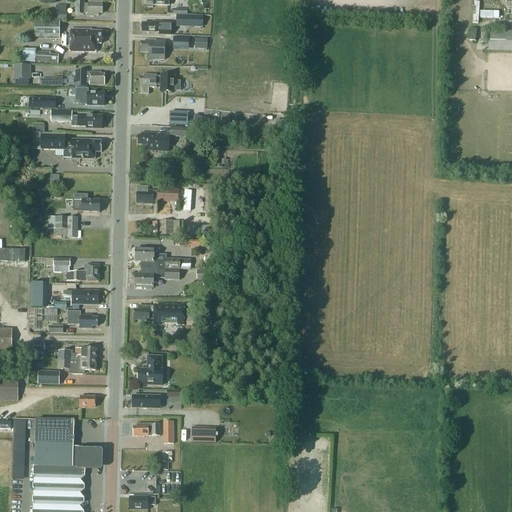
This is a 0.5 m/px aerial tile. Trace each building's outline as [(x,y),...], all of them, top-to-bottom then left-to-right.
[(142,0),(143,6),(144,8),(153,8),(153,7),(154,7),(154,6),(169,6),(168,0),(142,0)] [(84,2),(76,2),(75,15),(84,15),(84,14),(88,14),(87,17),(94,17),(94,16),(98,16),(98,14),(102,14),(103,5),(102,5),(102,3),(88,2),(88,5),(84,5),(84,2)] [(176,27),(195,27),(195,16),(177,15),(176,27)] [(34,22),(34,38),(46,38),(46,40),(59,40),(59,22),(34,22)] [(160,23),(152,22),(152,24),(142,24),(142,32),(159,33),(159,35),(171,35),(171,24),(160,23)] [(91,31),(70,30),(70,52),(96,53),(96,44),(102,44),(102,32),(91,32),(91,31)] [(486,51),(511,51),(511,30),(487,30),(487,31),(482,31),(482,43),(486,43),(486,51)] [(189,48),(189,38),(173,37),(173,47),(189,48)] [(209,49),(210,38),(198,38),(197,48),(209,49)] [(156,43),(156,41),(145,41),(145,42),(141,42),(141,53),(149,53),(149,57),(149,59),(149,60),(150,60),(155,60),(164,61),(165,43),(156,43)] [(35,63),(50,64),(50,52),(36,51),(35,63)] [(13,80),(30,80),(31,66),(14,65),(13,80)] [(89,72),(89,74),(87,74),(87,72),(76,72),(76,88),(86,88),(86,84),(89,84),(89,85),(104,86),(105,74),(100,74),(101,72),(89,72)] [(156,88),(156,86),(157,77),(157,75),(144,75),(144,77),(140,77),(139,95),(149,95),(149,88),(156,88)] [(162,75),(161,77),(157,77),(156,86),(161,86),(161,92),(173,93),(173,91),(180,91),(180,82),(174,82),(174,75),(162,75)] [(40,87),(62,87),(62,78),(54,78),(54,79),(40,79),(40,87)] [(89,89),(75,89),(75,102),(88,102),(88,106),(104,106),(104,94),(88,93),(89,89)] [(39,95),(39,108),(65,108),(65,95),(39,95)] [(86,128),(102,129),(103,116),(87,116),(87,117),(72,117),(72,112),(50,111),(50,122),(71,123),(71,127),(86,127),(86,128)] [(170,112),(169,124),(193,125),(194,113),(170,112)] [(170,128),(170,136),(186,137),(186,129),(170,128)] [(149,151),(155,151),(169,151),(169,134),(156,134),(156,133),(141,133),(141,136),(139,136),(138,145),(149,145),(149,151)] [(102,141),(85,141),(85,140),(72,140),(72,141),(65,140),(65,136),(42,135),(41,150),(65,151),(65,147),(72,148),(72,159),(95,160),(95,153),(102,153),(102,141)] [(158,202),(158,201),(178,202),(178,185),(158,184),(158,191),(147,191),(147,187),(137,187),(137,204),(154,205),(154,202),(158,202)] [(82,213),(100,213),(100,201),(88,201),(88,195),(73,195),(73,202),(73,211),(82,212),(82,213)] [(56,230),(53,230),(53,237),(61,237),(61,230),(67,230),(67,239),(77,239),(77,218),(56,217),(56,230)] [(185,234),(208,233),(208,225),(185,226),(185,234)] [(141,262),(141,269),(158,269),(165,269),(180,270),(180,260),(166,260),(166,256),(154,256),(154,249),(136,249),(135,262),(141,262)] [(180,260),(180,270),(190,270),(190,260),(180,260)] [(84,282),(99,282),(99,266),(84,266),(84,272),(73,272),(67,272),(67,282),(73,282),(80,282),(84,282)] [(158,269),(141,269),(141,275),(135,275),(135,288),(153,289),(153,283),(157,283),(158,269)] [(179,281),(180,270),(165,269),(165,280),(179,281)] [(196,270),(197,281),(209,280),(209,270),(196,270)] [(46,308),(46,284),(30,284),(30,308),(46,308)] [(73,305),(98,305),(98,292),(79,292),(79,285),(63,285),(63,292),(73,292),(73,305)] [(141,323),(151,323),(151,320),(153,320),(153,325),(160,325),(160,323),(177,323),(177,325),(184,325),(185,305),(181,305),(181,306),(177,306),(177,305),(162,305),(162,307),(154,307),(154,312),(151,312),(151,307),(138,307),(138,310),(134,310),(134,321),(141,321),(141,323)] [(187,305),(187,324),(200,324),(200,305),(187,305)] [(42,321),(42,309),(29,309),(28,329),(39,329),(40,321),(42,321)] [(81,312),(68,312),(68,325),(74,325),(80,325),(80,329),(93,329),(93,327),(98,327),(98,318),(93,318),(93,316),(81,315),(81,312)] [(49,334),(63,334),(63,326),(49,326),(49,334)] [(33,344),(33,351),(34,351),(34,357),(44,357),(44,344),(33,344)] [(88,361),(89,359),(96,359),(97,350),(84,349),(83,348),(80,348),(80,349),(75,349),(75,354),(72,354),(72,352),(58,351),(58,362),(72,362),(72,361),(88,361)] [(138,385),(162,386),(163,371),(161,371),(161,358),(148,357),(148,370),(139,370),(138,385)] [(72,362),(58,362),(58,370),(69,370),(69,375),(83,375),(84,374),(84,371),(96,371),(96,359),(89,359),(88,361),(72,361),(72,362)] [(39,372),(39,385),(59,385),(59,373),(39,372)] [(0,378),(0,401),(18,402),(18,378),(0,378)] [(182,404),(182,391),(168,390),(168,397),(172,397),(172,403),(182,404)] [(144,409),(147,410),(148,409),(160,409),(160,397),(133,396),(133,400),(131,400),(131,408),(132,408),(143,409),(144,409)] [(95,408),(95,398),(88,398),(88,397),(80,397),(73,397),(73,403),(69,403),(69,397),(53,397),(53,413),(62,413),(62,408),(80,408),(85,408),(85,407),(95,408)] [(33,511),(78,511),(79,472),(80,451),(72,451),(73,421),(36,420),(35,436),(35,443),(33,511)] [(27,468),(27,421),(16,421),(15,467),(27,468)] [(173,422),(163,422),(163,444),(173,444),(173,422)] [(160,436),(160,424),(152,424),(137,424),(137,427),(133,427),(133,437),(160,436)] [(192,428),(192,442),(216,443),(216,429),(192,428)] [(102,452),(80,451),(79,472),(102,473),(102,452)] [(155,498),(130,498),(130,510),(148,511),(148,506),(155,506),(155,498)]
